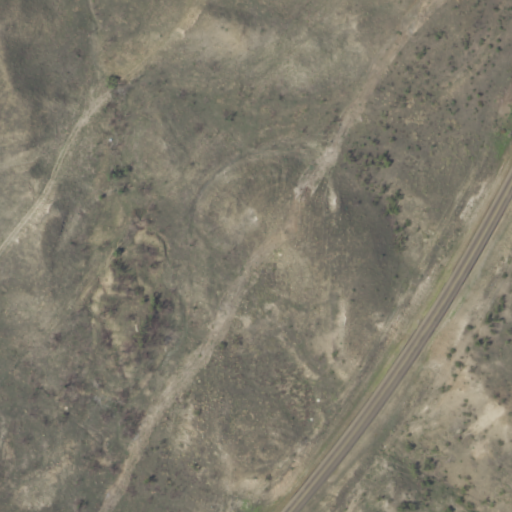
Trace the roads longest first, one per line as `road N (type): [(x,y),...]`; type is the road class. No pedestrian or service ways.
road 1 (tertiary): [(511,195),(397,386),(299,511)]
road 2 (track): [(160,0),(0,236)]
